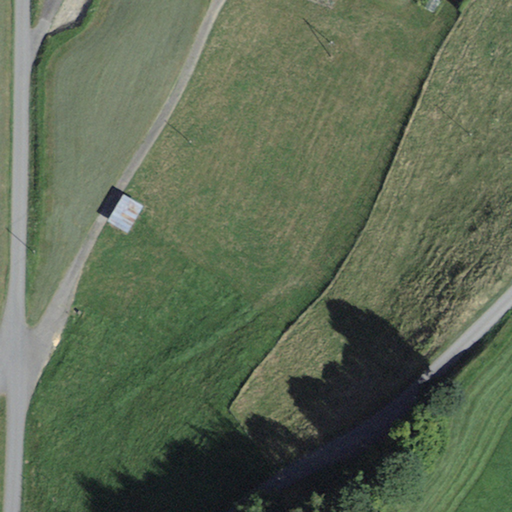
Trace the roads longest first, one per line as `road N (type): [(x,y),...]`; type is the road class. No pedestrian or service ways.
road 1 (unclassified): [(24,0),(11,511)]
road 2 (track): [(221,0),(178,97),(45,334),(15,361)]
road 3 (unclassified): [(241,511),(260,493),(362,441),(448,368),(511,298)]
